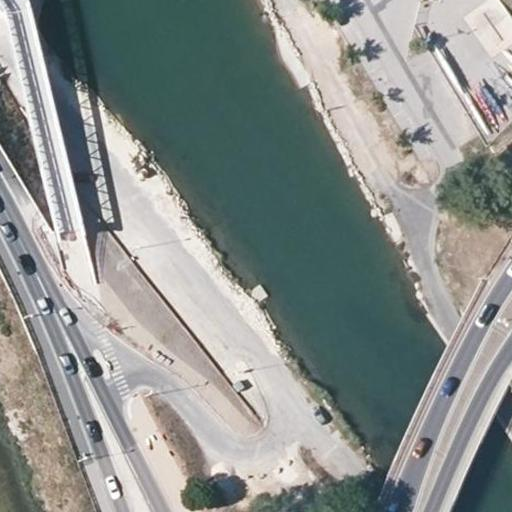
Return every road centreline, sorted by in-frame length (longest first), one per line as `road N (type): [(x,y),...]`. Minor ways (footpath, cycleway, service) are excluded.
road 1 (unclassified): [(300,409),(0,28)]
road 2 (track): [(423,251),(395,185),(289,0)]
road 3 (unclassified): [(423,251),(445,160),(364,0)]
road 4 (primary): [(29,258),(117,511)]
road 5 (primary): [(511,274),(455,373),(397,511)]
road 6 (unclassified): [(300,409),(262,449),(233,452),(156,375)]
road 7 (unclassified): [(423,251),(437,293),(511,414)]
road 8 (primary): [(435,511),(511,345)]
road 9 (unclassified): [(376,511),(300,409)]
road 10 (primary): [(163,511),(110,404)]
